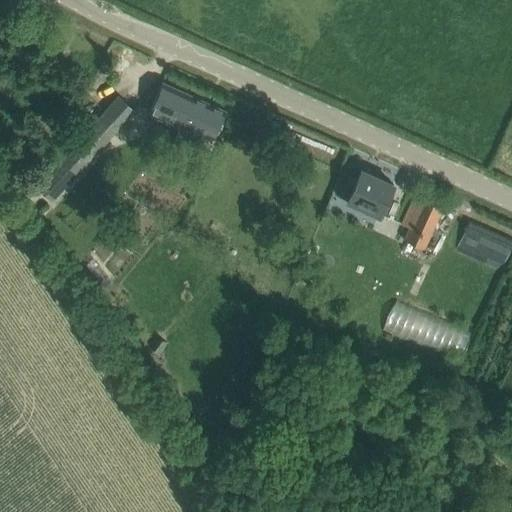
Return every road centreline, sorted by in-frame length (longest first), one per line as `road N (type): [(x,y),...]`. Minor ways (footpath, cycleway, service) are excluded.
road 1 (tertiary): [(511,201),(71,0)]
road 2 (track): [(0,193),(216,511)]
